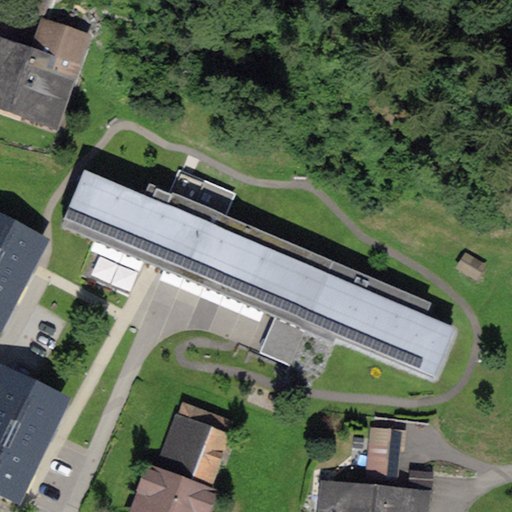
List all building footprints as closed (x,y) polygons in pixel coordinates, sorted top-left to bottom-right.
[(0,47),(0,98),(50,116),(76,42),(48,33),(38,61),(0,47)] [(145,199),(84,173),(65,219),(434,374),(453,328),(423,315),(429,302),(150,186),(145,199)] [(0,316),(39,242),(0,222),(0,316)] [(461,262),(479,274),(484,266),(466,254),(461,262)] [(4,375),(0,383),(0,482),(17,491),(60,402),(4,375)] [(205,511),(212,494),(204,490),(231,421),(183,402),(157,473),(149,470),(132,511),(205,511)] [(386,474),(394,475),(395,467),(399,431),(374,428),(369,473),(386,474)] [(330,489),(327,511),(418,511),(419,502),(427,503),(431,470),(395,467),(394,475),(386,474),(386,476),(366,474),(365,492),(330,489)]
